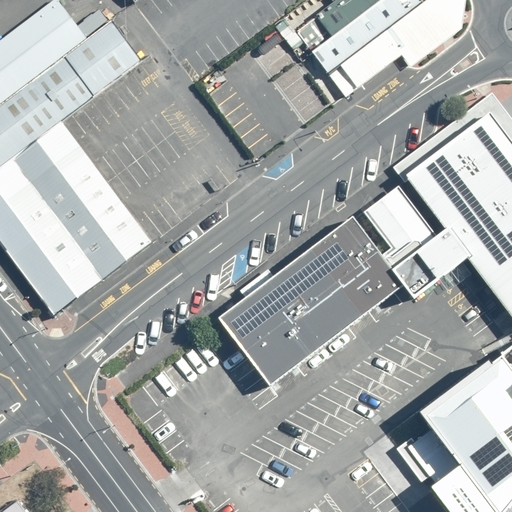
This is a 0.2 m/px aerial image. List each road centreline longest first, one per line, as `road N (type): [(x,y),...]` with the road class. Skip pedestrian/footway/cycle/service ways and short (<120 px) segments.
road 1 (unclassified): [(123,320),(415,96)]
road 2 (tertiary): [(51,398),(135,511)]
